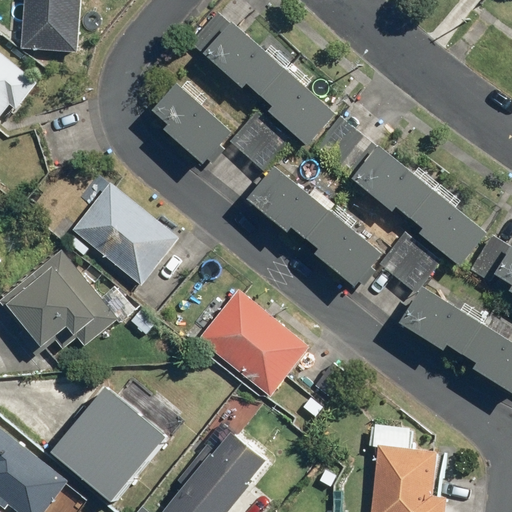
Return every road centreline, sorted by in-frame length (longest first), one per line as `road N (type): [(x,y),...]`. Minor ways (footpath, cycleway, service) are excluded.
road 1 (residential): [(177,0),(125,65),(118,97),(140,146),(278,265),(511,439)]
road 2 (residential): [(349,0),(511,130)]
